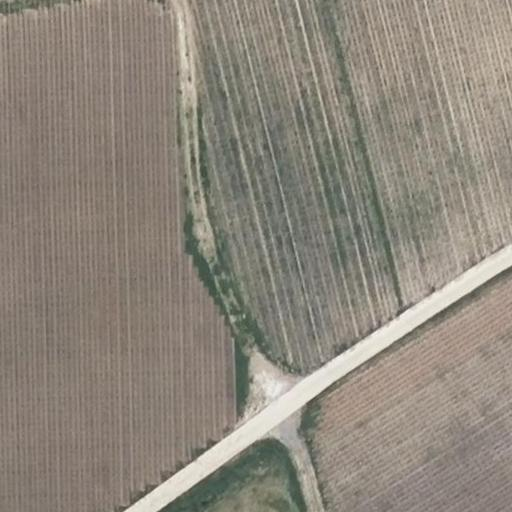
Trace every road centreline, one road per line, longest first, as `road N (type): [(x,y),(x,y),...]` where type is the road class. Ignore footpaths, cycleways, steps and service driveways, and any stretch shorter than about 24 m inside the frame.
road 1 (track): [(176,0),(196,193),(219,286),(293,396),(314,511)]
road 2 (unclassified): [(133,511),(511,254)]
